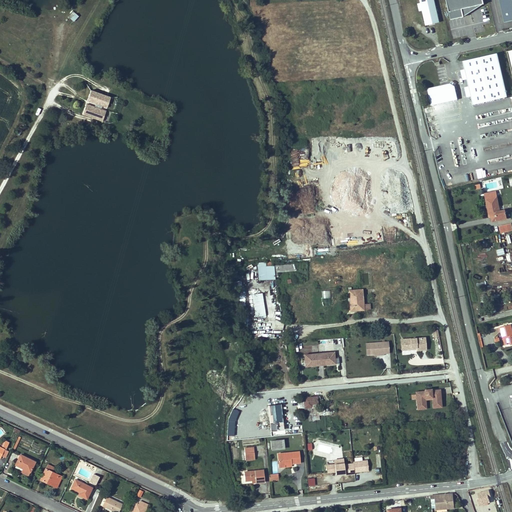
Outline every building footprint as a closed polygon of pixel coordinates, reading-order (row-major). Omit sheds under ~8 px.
[(419,0),(425,24),(439,21),(433,0),(419,0)] [(482,0),(445,0),(449,20),(463,18),(484,3),(482,0)] [(75,13),(70,19),(74,22),(79,17),(75,13)] [(506,96),(498,59),(496,53),(462,61),(463,63),(471,99),(472,104),(478,103),(488,100),(502,97),(506,96)] [(457,99),(454,86),(450,83),(449,83),(427,89),(431,105),(455,99),(457,99)] [(92,108),(85,105),(82,114),(102,121),(105,112),(103,112),(106,105),(110,106),(112,100),(100,96),(98,102),(94,101),(92,108)] [(506,218),(504,210),(500,211),(496,196),(485,199),(489,217),(491,216),(492,221),(506,218)] [(258,280),(266,280),(266,266),(265,262),(257,262),(258,280)] [(274,279),(274,271),(274,265),(272,265),(266,266),(266,280),(274,279)] [(363,309),(362,289),(351,290),(351,301),(353,301),(353,304),(350,305),(350,310),(363,309)] [(331,291),(322,291),(322,306),(331,306),(331,291)] [(264,314),(261,293),(251,295),(254,316),(264,314)] [(500,327),(500,328),(501,333),(502,337),(504,337),(506,345),(511,343),(511,331),(510,325),(500,327)] [(426,350),(425,338),(404,339),(405,348),(414,347),(415,346),(416,346),(416,349),(416,351),(426,350)] [(405,348),(404,339),(401,340),(402,351),(405,350),(416,349),(416,346),(415,346),(414,347),(405,348)] [(367,356),(390,354),(389,341),(365,343),(367,356)] [(335,364),(334,353),(333,353),(331,353),(312,355),(304,355),(305,365),(305,367),(318,366),(317,364),(322,364),(322,365),(335,364)] [(431,409),(440,408),(439,390),(430,391),(430,390),(423,390),(423,392),(414,393),(416,410),(425,409),(424,399),(430,398),(431,409)] [(316,397),(303,398),(304,408),(311,407),(311,404),(316,404),(316,397)] [(267,406),(270,432),(283,430),(280,405),(267,406)] [(283,440),(270,441),(271,449),(284,448),(283,440)] [(319,444),(317,450),(330,453),(331,448),(319,444)] [(300,462),(299,452),(293,452),(278,454),(279,467),(285,466),(285,464),(300,462)] [(35,462),(20,455),(16,464),(23,468),(21,472),(28,476),(30,472),(35,462)] [(334,464),(327,465),(328,472),(335,471),(336,474),(345,473),(345,475),(354,474),(354,472),(368,471),(367,460),(353,462),(353,463),(344,464),(344,463),(334,464)] [(48,465),(46,469),(55,473),(57,469),(48,465)] [(44,474),(45,475),(42,481),(53,486),(54,485),(57,486),(62,477),(55,473),(46,469),(44,474)] [(264,482),(263,470),(244,472),(245,480),(252,480),(255,479),(255,483),(264,482)] [(99,477),(93,474),(89,482),(96,485),(99,477)] [(87,499),(92,488),(75,480),(71,488),(78,492),(79,491),(80,492),(79,495),(87,499)] [(479,505),(483,504),(488,503),(490,502),(488,497),(491,496),(489,490),(477,493),(479,499),(477,499),(479,505)] [(452,494),(435,495),(431,496),(431,498),(435,498),(436,505),(446,504),(446,508),(454,507),(456,506),(456,502),(453,502),(453,498),(452,494)] [(118,511),(122,505),(107,497),(102,506),(113,511),(118,511)] [(136,504),(132,511),(144,511),(148,505),(140,502),(138,505),(136,504)]
